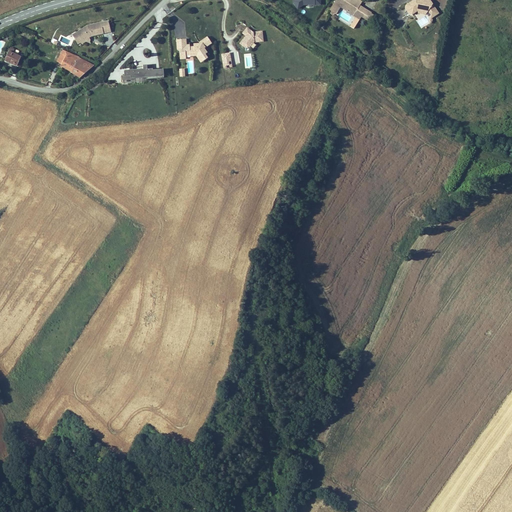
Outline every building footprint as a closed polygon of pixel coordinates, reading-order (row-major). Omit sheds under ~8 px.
[(321,5),(321,0),(294,0),(292,1),(297,10),(304,5),(321,5)] [(350,0),(335,0),(330,8),(332,9),(330,13),(334,15),(335,13),(337,10),(338,10),(341,6),(342,4),(355,12),(359,6),(350,0)] [(413,0),(406,5),(405,8),(409,14),(412,15),(416,12),(418,11),(427,12),(428,15),(431,19),(439,13),(430,0),(416,0),(414,0),(413,0)] [(355,12),(342,4),(341,6),(347,10),(347,11),(354,15),(355,12)] [(367,19),(371,13),(359,6),(355,12),(354,15),(357,17),(360,19),(362,16),(367,19)] [(87,25),(76,32),(81,41),(85,39),(86,41),(90,38),(89,37),(88,35),(90,34),(91,35),(103,33),(102,30),(110,29),(108,21),(87,25)] [(254,42),(263,41),(262,31),(253,32),(247,28),(244,31),(248,34),(246,36),(240,43),(245,47),(249,47),(254,42)] [(81,41),(76,32),(72,34),(78,43),(81,41)] [(209,53),(206,49),(208,47),(207,46),(212,43),(209,37),(201,43),(201,45),(199,47),(195,47),(191,48),(191,45),(188,46),(188,40),(178,41),(179,50),(181,50),(182,57),(187,56),(187,53),(192,53),(192,55),(196,54),(198,57),(200,60),(202,59),(204,62),(209,59),(207,55),(209,53)] [(17,68),(21,59),(12,55),(14,52),(11,50),(5,63),(17,68)] [(61,66),(68,53),(64,51),(60,58),(57,65),(61,66)] [(72,72),(79,57),(68,53),(61,66),(72,72)] [(230,53),(221,54),(223,68),(232,67),(230,53)] [(81,67),(90,70),(94,66),(81,61),(82,59),(79,57),(72,72),(77,74),(81,67)] [(165,70),(154,71),(154,70),(149,70),(149,66),(144,66),(145,70),(125,72),(126,78),(132,77),(132,80),(166,77),(165,70)] [(81,67),(77,74),(82,77),(90,70),(81,67)]
